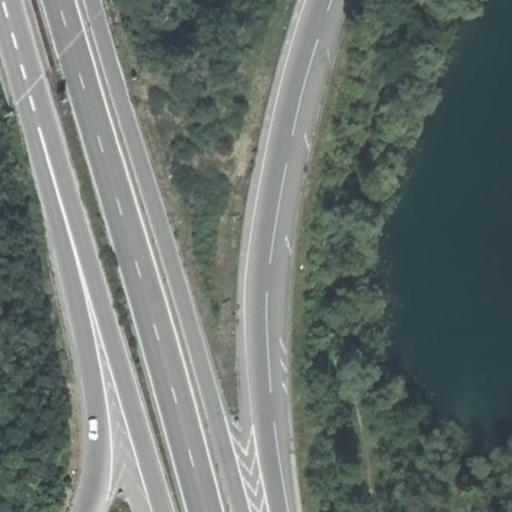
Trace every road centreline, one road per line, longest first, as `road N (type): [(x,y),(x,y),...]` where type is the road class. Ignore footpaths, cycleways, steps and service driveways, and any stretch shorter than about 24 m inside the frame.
road 1 (trunk): [(242,511),(85,0)]
road 2 (trunk): [(50,0),(205,511)]
road 3 (trunk): [(274,511),(255,402),(256,233),(315,0)]
road 4 (trunk): [(56,205),(125,375),(165,511)]
road 5 (trunk): [(56,205),(92,380),(96,470),(84,511)]
road 6 (trunk): [(0,19),(56,205)]
